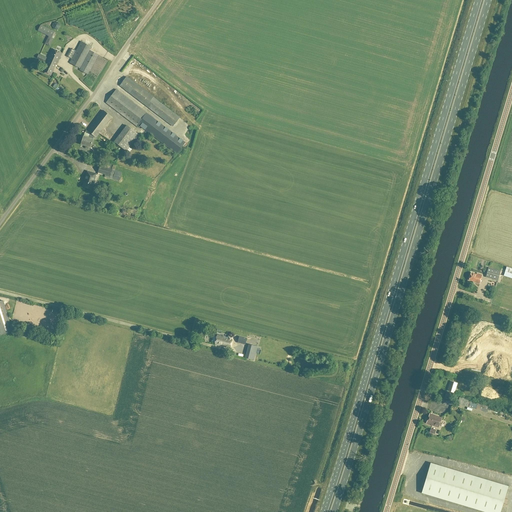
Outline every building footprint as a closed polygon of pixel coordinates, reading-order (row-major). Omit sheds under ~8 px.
[(54,32),(41,25),(38,31),(51,38),(54,32)] [(70,63),(79,68),(91,47),(81,42),(70,63)] [(52,61),(52,60),(54,61),(53,63),(56,65),(57,65),(62,54),(52,49),(47,59),(52,61)] [(75,51),(71,49),(67,57),(71,59),(75,51)] [(80,71),(87,75),(97,55),(90,51),(80,71)] [(52,61),(47,59),(47,60),(48,60),(43,71),(51,75),(56,65),(53,63),(54,61),(52,60),(52,61)] [(126,77),(120,86),(173,126),(180,118),(126,77)] [(106,103),(139,128),(140,126),(143,129),(176,154),(184,143),(116,90),(106,103)] [(81,144),(85,146),(85,147),(86,149),(88,149),(89,149),(90,147),(91,147),(93,139),(94,136),(96,138),(112,117),(103,111),(87,131),(90,133),(88,138),(83,136),(81,144)] [(177,128),(182,133),(187,128),(182,123),(177,128)] [(114,142),(126,151),(139,135),(126,125),(114,142)] [(115,171),(100,166),(98,173),(105,175),(104,177),(112,179),(115,171)] [(87,171),(85,179),(83,187),(91,189),(93,184),(96,174),(87,171)] [(500,271),(488,268),(485,277),(497,281),(500,271)] [(477,274),(477,275),(471,273),(469,280),(473,282),(473,283),(479,284),(482,275),(477,274)] [(0,335),(12,332),(2,301),(0,301),(0,335)] [(230,347),(232,341),(232,340),(232,338),(228,337),(228,338),(218,336),(217,338),(214,337),(213,341),(216,342),(215,345),(226,347),(226,346),(230,347)] [(447,391),(454,393),(457,383),(450,381),(447,391)] [(458,403),(484,412),(486,413),(488,406),(486,406),(460,397),(458,403)] [(438,428),(442,418),(430,414),(426,423),(438,428)] [(484,511),(499,511),(508,486),(431,463),(422,493),(484,511)]
